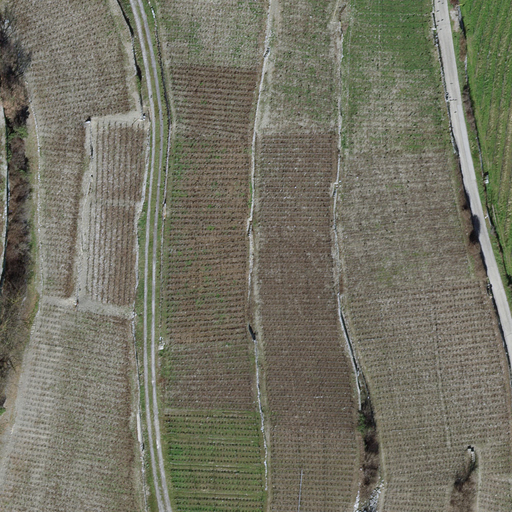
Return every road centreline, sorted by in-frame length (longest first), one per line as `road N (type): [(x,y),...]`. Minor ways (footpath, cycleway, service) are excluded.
road 1 (track): [(176,511),(150,450),(141,287),(163,105),(143,0)]
road 2 (unclassified): [(511,323),(469,159),(446,0)]
